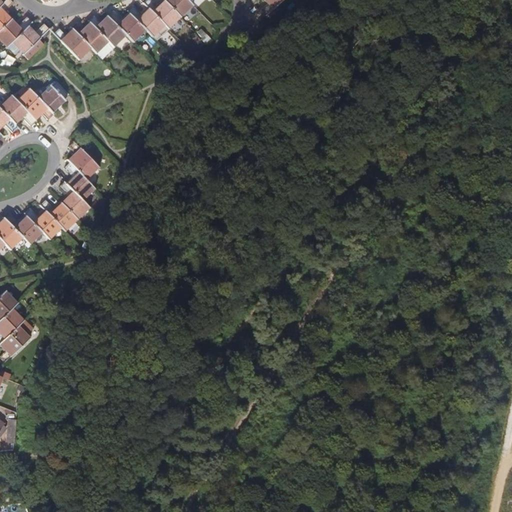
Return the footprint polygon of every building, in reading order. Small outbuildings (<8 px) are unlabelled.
[(13,3),(10,0),(5,0),(2,3),(0,5),(0,29),(11,19),(4,13),(13,3)] [(151,13),(157,7),(149,0),(145,0),(142,4),(148,9),(151,13)] [(164,0),(163,1),(179,17),(191,6),(190,4),(185,0),(164,0)] [(264,0),(267,3),(272,8),(280,0),(264,0)] [(157,7),(151,13),(166,29),(179,17),(163,1),(157,7)] [(272,8),(267,3),(260,10),(265,15),(272,8)] [(132,6),(127,12),(129,14),(144,30),(156,43),(168,31),(166,29),(151,13),(148,9),(141,15),(132,6)] [(122,20),(113,11),(107,17),(124,35),(132,42),(144,30),(129,14),(122,20)] [(94,28),(100,23),(94,16),(88,22),(89,23),(94,28)] [(17,25),(11,19),(0,29),(0,39),(7,47),(12,42),(28,26),(32,23),(26,17),(17,25)] [(100,23),(94,28),(107,42),(112,47),(124,35),(107,17),(100,23)] [(76,22),(71,27),(72,29),(90,47),(95,53),(107,42),(94,28),(89,23),(83,29),(76,22)] [(24,54),(39,38),(48,29),(44,24),(35,33),(28,26),(12,42),(24,54)] [(65,36),(58,28),(52,33),(60,41),(78,60),(90,47),(72,29),(65,36)] [(55,81),(37,99),(51,112),(68,95),(55,81)] [(47,120),(53,115),(51,112),(37,99),(29,90),(17,102),(34,119),(40,113),(47,120)] [(30,128),(36,122),(34,119),(17,102),(11,97),(0,107),(0,110),(13,124),(20,117),(30,128)] [(13,133),(17,129),(13,124),(0,110),(0,126),(3,124),(13,133)] [(73,141),(67,147),(74,155),(68,161),(69,163),(84,179),(97,166),(73,141)] [(69,163),(64,168),(64,169),(73,178),(66,185),(81,200),(93,188),(84,179),(69,163)] [(76,219),(88,208),(81,200),(66,185),(64,182),(59,187),(68,197),(61,204),(76,219)] [(64,231),(76,219),(61,204),(55,210),(45,201),(40,206),(45,211),(60,227),(64,231)] [(33,223),(39,218),(29,208),(24,213),(26,216),(33,223)] [(45,211),(39,218),(33,223),(41,232),(48,239),(60,227),(45,211)] [(19,224),(11,215),(7,216),(4,218),(21,237),(29,244),(41,232),(33,223),(26,216),(19,224)] [(0,222),(0,238),(4,243),(10,249),(21,237),(4,218),(0,222)] [(0,319),(10,309),(16,304),(4,292),(0,295),(0,319)] [(22,321),(10,309),(0,319),(0,342),(17,327),(22,321)] [(6,350),(4,352),(0,355),(0,359),(4,364),(29,339),(17,327),(0,342),(0,344),(3,348),(6,350)] [(7,442),(15,442),(17,423),(9,422),(7,442)]
